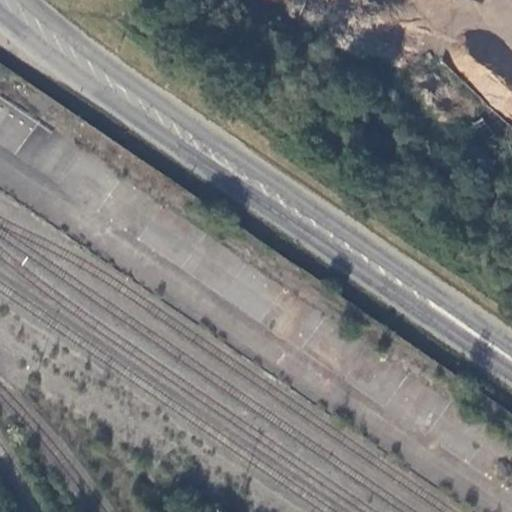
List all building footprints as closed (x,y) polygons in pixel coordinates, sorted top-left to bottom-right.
[(0,106),(0,144),(14,154),(32,129),(0,106)] [(55,181),(74,150),(61,143),(42,174),(55,181)] [(56,187),(116,224),(137,190),(78,153),(56,187)] [(162,204),(136,242),(338,375),(363,337),(162,204)] [(381,412),(511,494),(511,442),(392,366),(378,387),(392,396),(381,412)]
